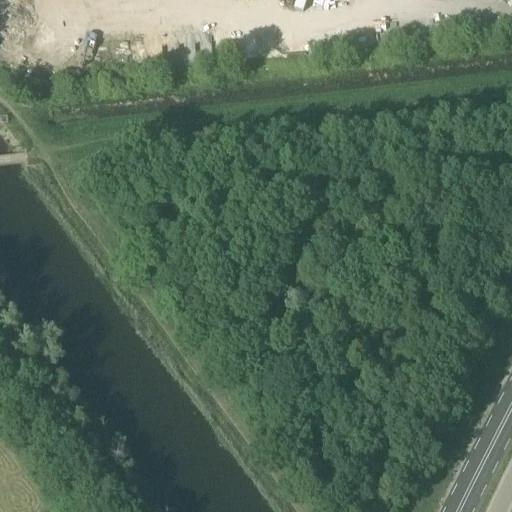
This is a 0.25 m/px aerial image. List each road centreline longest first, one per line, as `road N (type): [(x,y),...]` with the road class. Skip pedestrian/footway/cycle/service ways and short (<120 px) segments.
road 1 (track): [(287,511),(0,103)]
road 2 (track): [(225,0),(309,21),(375,0)]
